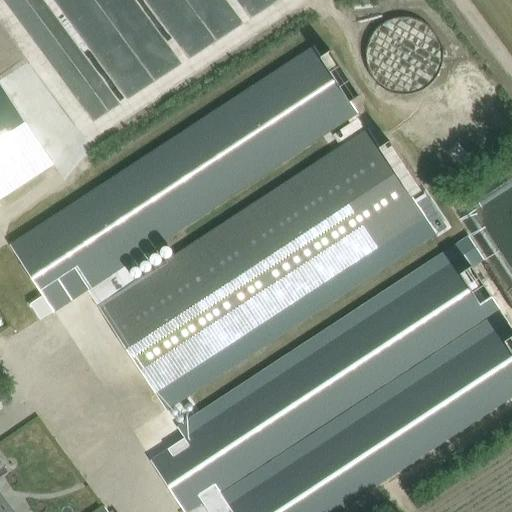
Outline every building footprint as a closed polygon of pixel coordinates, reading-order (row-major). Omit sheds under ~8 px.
[(314,46),(10,245),(43,295),(29,304),(40,321),(54,311),(55,313),(90,290),(115,273),(125,267),(348,121),(350,123),(332,135),(338,143),(363,127),(358,118),(356,116),(359,114),(351,101),(359,95),(331,51),(322,57),(314,46)] [(0,93),(0,197),(48,165),(0,93)] [(115,273),(90,290),(99,305),(98,306),(156,393),(167,410),(436,233),(425,217),(424,215),(412,198),(422,191),(390,142),(380,148),(367,129),(135,282),(125,288),(115,273)] [(184,439),(151,461),(184,511),(193,511),(220,494),(219,493),(499,310),(472,269),(485,261),(469,237),(177,428),(184,439)] [(220,494),(193,511),(337,511),(511,397),(511,330),(500,311),(220,494)] [(0,511),(12,511),(11,510),(0,495),(0,511)]
